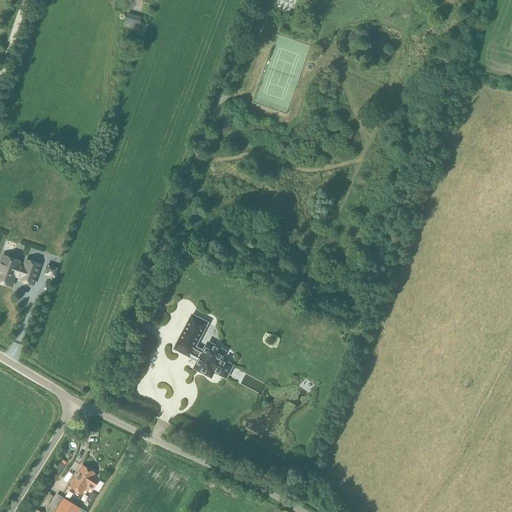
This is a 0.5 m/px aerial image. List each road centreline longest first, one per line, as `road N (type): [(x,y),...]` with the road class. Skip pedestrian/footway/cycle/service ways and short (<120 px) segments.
road 1 (track): [(93,410),(255,0)]
road 2 (unclassified): [(303,511),(78,403)]
road 3 (track): [(411,511),(511,350)]
road 4 (unclassified): [(10,511),(78,403)]
